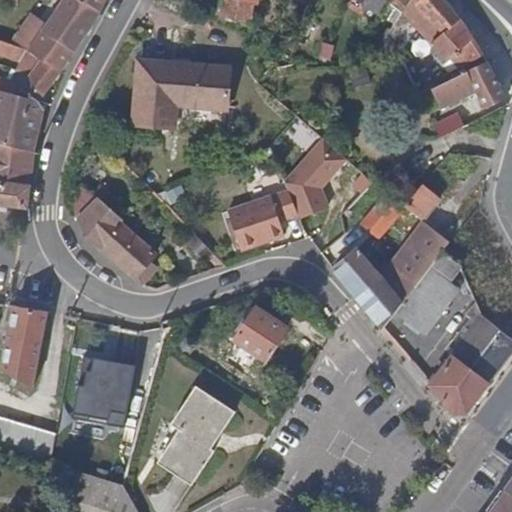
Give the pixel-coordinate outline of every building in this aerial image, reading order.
[(99,14),(73,0),(63,0),(54,14),(86,33),(99,14)] [(107,0),(73,0),(99,14),(107,0)] [(256,3),(247,0),(222,0),(218,14),(251,25),(256,3)] [(353,0),(362,5),(365,0),(382,9),(388,0),(353,0)] [(411,0),(407,7),(414,17),(421,26),(448,61),(452,57),(462,68),(484,54),(464,20),(446,0),(411,0)] [(86,33),(54,14),(42,32),(73,52),(86,33)] [(0,42),(28,53),(36,41),(2,28),(0,32),(0,42)] [(59,72),(73,52),(42,32),(36,41),(28,53),(23,63),(17,72),(28,79),(41,61),(59,72)] [(399,37),(383,57),(403,56),(423,96),(445,83),(438,73),(428,79),(414,50),(413,48),(399,37)] [(0,54),(23,63),(28,53),(0,42),(0,54)] [(22,88),(19,91),(36,103),(38,103),(59,72),(41,61),(28,79),(22,88)] [(137,120),(178,125),(180,105),(229,108),(233,67),(142,61),(137,120)] [(488,61),(459,75),(464,84),(473,80),(487,108),(507,99),(488,61)] [(22,88),(28,79),(17,72),(12,80),(22,88)] [(0,91),(6,93),(9,82),(0,78),(0,91)] [(36,103),(19,91),(16,106),(4,103),(0,118),(0,147),(32,154),(44,110),(36,103)] [(511,109),(509,104),(498,110),(503,118),(511,113),(511,109)] [(458,113),(438,123),(444,136),(476,120),(470,110),(460,115),(458,113)] [(178,125),(137,120),(136,125),(177,128),(178,125)] [(32,154),(0,147),(0,206),(26,209),(32,154)] [(463,171),(451,148),(434,171),(452,185),(463,171)] [(441,198),(452,185),(434,171),(422,185),(441,198)] [(437,203),(441,198),(422,185),(419,190),(437,203)] [(89,236),(135,278),(146,284),(159,269),(151,262),(158,253),(100,199),(99,200),(84,187),(71,194),(77,213),(89,236)] [(425,219),(437,203),(419,190),(407,205),(425,219)] [(274,196),(292,218),(301,216),(291,191),(274,196)] [(362,223),(381,238),(405,207),(389,194),(362,223)] [(292,218),(274,196),(229,210),(241,249),(285,236),(280,222),(292,218)] [(188,231),(221,268),(229,266),(192,225),(188,231)] [(427,228),(394,267),(397,270),(416,286),(448,245),(427,228)] [(501,274),(511,267),(511,265),(503,247),(491,254),(501,274)] [(359,251),(336,271),(362,301),(384,279),(359,251)] [(443,254),(431,269),(449,283),(460,268),(443,254)] [(394,267),(388,275),(391,278),(397,270),(394,267)] [(459,290),(449,283),(431,269),(398,313),(426,336),(459,290)] [(388,275),(384,279),(362,301),(384,328),(416,286),(397,270),(391,278),(388,275)] [(511,280),(484,318),(511,340),(511,280)] [(0,371),(33,390),(48,315),(14,308),(0,369),(0,371)] [(232,344),(263,364),(284,331),(253,311),(232,344)] [(469,413),(511,355),(511,340),(484,318),(433,386),(455,414),(469,413)] [(176,332),(172,321),(162,324),(160,330),(161,337),(176,332)] [(232,344),(225,354),(257,374),(263,364),(232,344)] [(89,351),(82,381),(125,391),(132,361),(89,351)] [(231,413),(191,387),(166,425),(174,430),(156,458),(192,481),(210,452),(208,450),(201,446),(211,430),(218,433),(231,413)] [(0,421),(0,450),(48,463),(53,437),(0,421)] [(201,446),(208,450),(218,433),(211,430),(201,446)] [(152,465),(156,469),(187,489),(192,481),(156,458),(153,463),(152,465)] [(121,484),(98,478),(90,505),(114,511),(120,511),(121,509),(133,508),(121,484)] [(511,511),(511,485),(495,508),(492,511),(511,511)]
